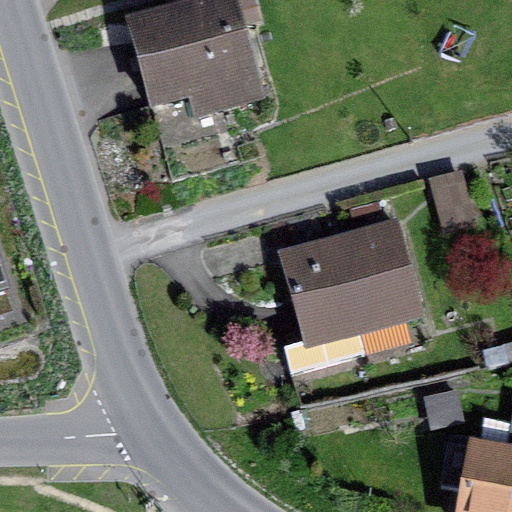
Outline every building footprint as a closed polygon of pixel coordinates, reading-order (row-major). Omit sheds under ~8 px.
[(213,0),(124,25),(149,118),(189,107),(194,126),(265,106),(244,28),(261,23),(254,0),(213,0)] [(403,0),(424,22),(428,21),(431,34),(461,27),(457,14),(458,12),(485,20),(491,0),(403,0)] [(430,183),(444,239),(476,231),(462,175),(430,183)] [(335,242),(277,256),(301,350),(283,354),(289,379),(411,348),(406,330),(423,326),(398,226),(352,238),(350,233),(333,237),(335,242)] [(0,305),(8,303),(0,276),(0,305)] [(511,345),(483,352),(487,371),(511,365),(511,345)] [(428,435),(464,427),(457,395),(421,402),(428,435)] [(295,435),(311,432),(307,413),(292,415),(295,435)] [(511,511),(511,415),(505,454),(477,449),(478,442),(448,437),(439,489),(460,493),(456,511),(511,511)]
